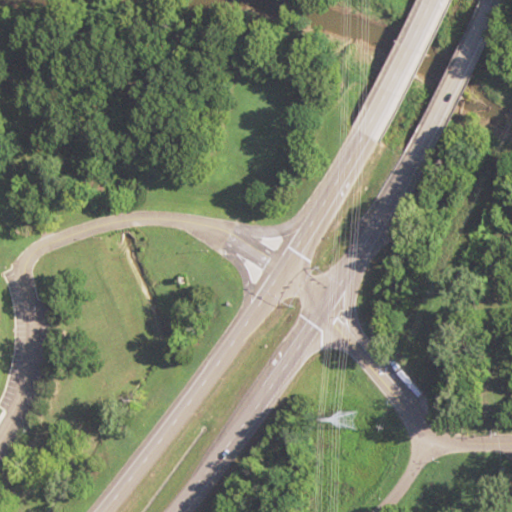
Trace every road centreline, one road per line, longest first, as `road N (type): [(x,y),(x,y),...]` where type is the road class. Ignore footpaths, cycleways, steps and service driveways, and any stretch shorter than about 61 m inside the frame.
road 1 (trunk): [(440,0),(285,273),(103,511)]
road 2 (trunk): [(177,511),(326,313),(422,155),(495,0)]
road 3 (residential): [(0,449),(16,430),(30,364),(20,270),(40,246),(120,220),(190,220),(249,239),(285,273)]
road 4 (residential): [(511,430),(432,435),(285,273)]
